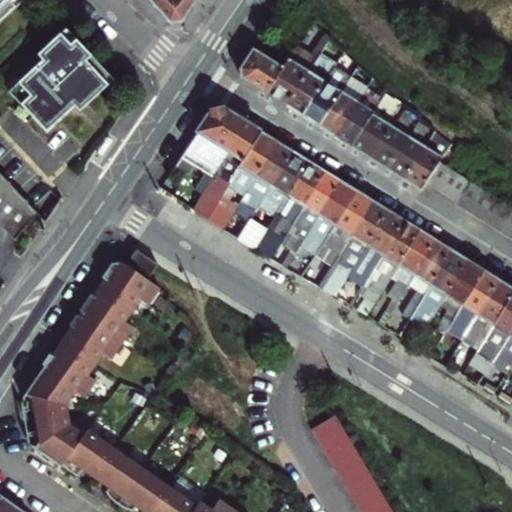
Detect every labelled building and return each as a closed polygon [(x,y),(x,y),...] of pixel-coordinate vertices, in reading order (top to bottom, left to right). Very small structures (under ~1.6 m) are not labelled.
[(0,0),(0,24),(26,0),(0,0)] [(195,0),(150,0),(170,21),(176,21),(182,21),(195,0)] [(294,0),(287,8),(309,31),(315,21),(294,0)] [(299,45),(297,48),(267,94),(287,106),(320,54),(332,36),(327,31),(312,53),(299,45)] [(49,67),(17,97),(54,137),(81,112),(86,117),(95,108),(120,85),(73,34),(44,61),(49,67)] [(266,58),(253,49),(244,61),(239,69),(242,78),(267,94),(297,48),(280,38),(266,58)] [(345,49),(335,63),(302,116),(319,126),(360,64),(345,49)] [(335,63),(320,54),(287,106),(302,116),(335,63)] [(374,77),(360,64),(319,126),(335,136),(374,77)] [(387,89),(374,77),(335,136),(351,146),(387,89)] [(406,106),(387,89),(351,146),(373,159),(406,106)] [(420,118),(406,106),(373,159),(388,169),(420,118)] [(207,219),(260,132),(223,108),(212,111),(188,146),(177,163),(190,171),(196,162),(214,174),(193,210),(207,219)] [(405,179),(435,131),(420,118),(388,169),(405,179)] [(452,144),(435,131),(405,179),(422,190),(425,186),(444,157),(452,144)] [(240,201),(276,142),(269,137),(260,132),(207,219),(223,229),(234,211),(240,201)] [(244,203),(255,210),(292,151),(284,146),(276,142),(240,201),(244,203)] [(275,214),(308,161),(299,156),(292,151),(255,210),(249,219),(238,238),(254,248),(268,225),(275,214)] [(434,192),(453,163),(444,157),(425,186),(434,192)] [(290,224),(324,171),(316,166),(308,161),(275,214),(290,224)] [(444,198),(462,168),(453,163),(434,192),(444,198)] [(454,204),(472,175),(462,168),(444,198),(454,204)] [(310,229),(339,181),(331,176),(324,171),(290,224),(284,235),(269,258),(286,269),(310,229)] [(0,223),(14,236),(13,237),(14,238),(36,212),(0,172),(0,223)] [(483,182),(472,175),(454,204),(464,211),(483,182)] [(310,229),(326,238),(355,191),(348,186),(339,181),(310,229)] [(483,182),(464,211),(476,218),(494,189),(483,182)] [(488,225),(506,196),(494,189),(476,218),(488,225)] [(315,256),(331,265),(371,200),(363,196),(355,191),(326,238),(315,256)] [(511,211),(511,200),(506,196),(488,225),(499,232),(511,211)] [(332,298),(386,210),(379,206),(371,200),(331,265),(317,288),(332,298)] [(238,213),(249,219),(255,210),(244,203),(238,213)] [(349,308),(364,284),(403,220),(394,215),(386,210),(332,298),(349,308)] [(249,219),(238,213),(234,211),(223,229),(238,238),(249,219)] [(511,236),(511,211),(499,232),(510,239),(511,236)] [(391,275),(419,230),(410,225),(403,220),(364,284),(368,287),(362,298),(372,305),(391,275)] [(254,248),(269,258),(284,235),(268,225),(254,248)] [(406,287),(435,240),(427,236),(419,230),(391,275),(398,279),(387,297),(397,302),(406,287)] [(408,320),(451,250),(442,245),(435,240),(406,287),(415,292),(401,316),(408,320)] [(439,306),(467,260),(459,255),(451,250),(408,320),(424,330),(439,306)] [(136,251),(126,265),(149,280),(157,266),(136,251)] [(445,331),(483,270),(475,265),(467,260),(439,306),(445,309),(421,351),(430,356),(445,331)] [(68,404),(78,389),(87,395),(97,380),(89,375),(103,355),(111,361),(135,325),(127,320),(140,301),(148,306),(154,297),(160,288),(149,280),(126,265),(122,262),(111,263),(108,267),(102,276),(116,286),(111,293),(104,302),(90,293),(87,298),(79,310),(82,312),(79,316),(76,314),(73,319),(68,326),(71,328),(67,334),(78,341),(73,349),(68,356),(57,349),(53,355),(50,353),(46,358),(42,364),(45,366),(26,394),(28,395),(33,398),(35,407),(40,436),(41,441),(39,444),(36,448),(40,451),(64,468),(65,467),(79,476),(84,470),(88,472),(107,486),(110,488),(108,491),(113,498),(119,504),(127,509),(135,511),(138,507),(141,509),(145,511),(236,511),(219,501),(213,509),(202,502),(199,506),(89,431),(86,434),(72,424),(68,404)] [(461,340),(467,331),(499,280),(490,274),(483,270),(445,331),(461,340)] [(467,331),(484,341),(511,294),(511,288),(506,284),(499,280),(467,331)] [(493,362),(511,330),(511,294),(484,341),(468,365),(484,375),(487,371),(493,362)] [(511,363),(511,330),(493,362),(507,371),(511,363)] [(494,375),(487,371),(484,375),(480,382),(487,386),(494,375)] [(313,429),(362,511),(395,511),(338,415),(313,429)] [(27,511),(4,496),(1,499),(0,500),(0,511),(27,511)]
